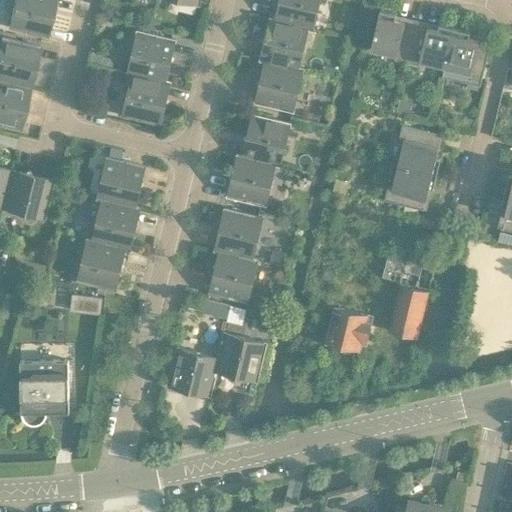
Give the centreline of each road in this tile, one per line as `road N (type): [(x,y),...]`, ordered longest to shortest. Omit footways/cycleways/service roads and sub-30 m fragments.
road 1 (unclassified): [(113,483),(494,398)]
road 2 (residential): [(113,483),(188,153)]
road 3 (residential): [(188,153),(58,124),(54,110),(82,0)]
road 4 (residential): [(466,200),(511,17)]
road 5 (residential): [(188,153),(226,0)]
